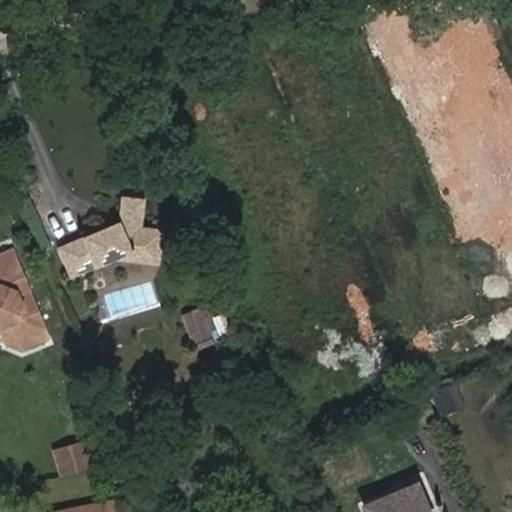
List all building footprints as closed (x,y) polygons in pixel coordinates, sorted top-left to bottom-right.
[(70,281),(113,263),(134,254),(161,257),(164,234),(143,232),(145,202),(122,200),(120,223),(58,249),(70,281)] [(0,334),(5,347),(17,353),(48,341),(37,315),(32,312),(25,309),(28,303),(30,298),(25,294),(19,292),(21,287),(24,281),(12,253),(0,258),(0,334)] [(134,254),(113,263),(160,267),(161,257),(134,254)] [(30,298),(24,281),(21,287),(19,292),(25,294),(30,298)] [(37,315),(30,298),(28,303),(25,309),(32,312),(37,315)] [(205,310),(189,318),(201,343),(217,335),(205,310)] [(445,416),(468,404),(455,380),(432,391),(445,416)] [(64,450),(72,473),(94,466),(86,444),(64,450)] [(64,450),(54,453),(61,476),(72,473),(64,450)] [(428,511),(416,481),(359,504),(361,511),(428,511)] [(106,507),(107,511),(135,511),(134,503),(106,507)]
